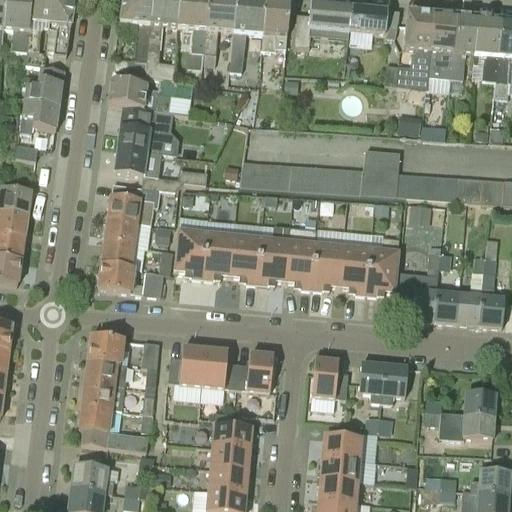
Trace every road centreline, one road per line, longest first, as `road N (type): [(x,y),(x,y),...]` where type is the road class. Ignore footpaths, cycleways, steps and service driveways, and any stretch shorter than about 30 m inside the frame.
road 1 (residential): [(52,316),(98,0)]
road 2 (residential): [(296,337),(52,316)]
road 3 (residential): [(511,358),(296,337)]
road 4 (residential): [(27,511),(52,316)]
road 5 (residential): [(296,337),(280,511)]
